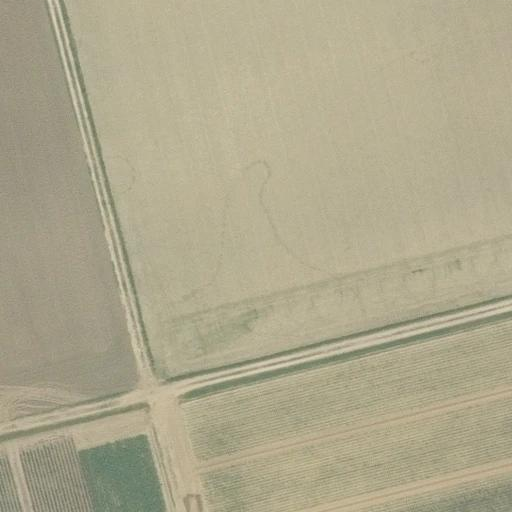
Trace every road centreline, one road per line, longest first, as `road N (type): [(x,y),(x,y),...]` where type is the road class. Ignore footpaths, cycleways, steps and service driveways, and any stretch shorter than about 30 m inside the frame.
road 1 (track): [(181,511),(52,0)]
road 2 (track): [(0,434),(511,306)]
